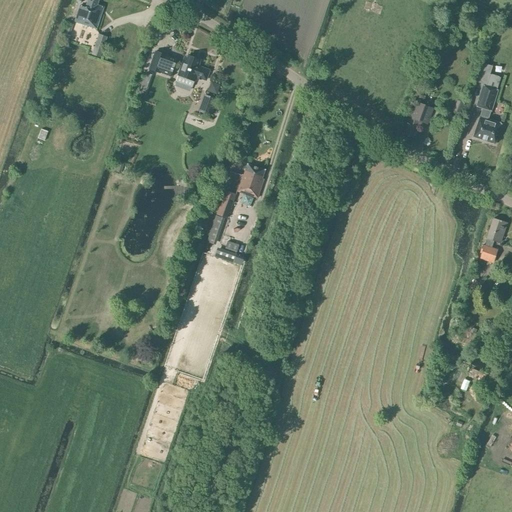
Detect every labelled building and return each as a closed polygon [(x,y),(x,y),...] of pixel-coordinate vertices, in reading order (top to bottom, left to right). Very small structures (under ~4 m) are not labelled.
[(96,29),(103,7),(97,5),(98,0),(96,0),(87,0),(85,7),(80,6),(74,22),(96,29)] [(458,25),(459,18),(452,16),(450,22),(458,25)] [(107,37),(99,34),(92,56),(100,58),(107,37)] [(170,76),(176,60),(163,55),(164,55),(155,52),(149,69),(157,72),(170,76)] [(198,66),(200,60),(188,56),(185,63),(182,62),(178,75),(194,81),(194,80),(196,80),(197,77),(205,80),(209,70),(198,66)] [(207,91),(217,95),(221,85),(211,81),(207,91)] [(494,144),(501,123),(488,119),(490,112),(491,112),(498,91),(482,86),(475,106),(482,108),(479,118),(478,118),(472,137),(494,144)] [(211,116),(217,99),(204,94),(198,111),(211,116)] [(452,111),(459,114),(463,104),(456,101),(452,111)] [(427,124),(433,109),(415,102),(411,111),(413,111),(410,118),(410,117),(404,134),(412,137),(413,134),(416,135),(421,121),(427,124)] [(453,124),(456,117),(446,114),(444,120),(453,124)] [(48,132),(41,129),(37,139),(45,141),(48,132)] [(260,183),(264,170),(247,164),(243,175),(241,175),(236,191),(257,198),(262,183),(260,183)] [(226,218),(230,209),(235,194),(225,191),(216,214),(226,218)] [(215,245),(224,218),(215,215),(206,242),(215,245)] [(500,242),(506,223),(493,219),(486,238),(487,238),(485,246),(484,245),(478,263),(487,266),(488,262),(492,263),(497,250),(491,248),(493,240),(500,242)] [(233,263),(236,254),(217,248),(214,257),(233,263)]
